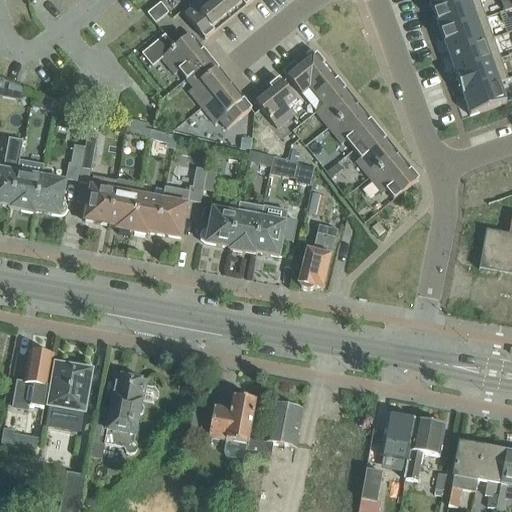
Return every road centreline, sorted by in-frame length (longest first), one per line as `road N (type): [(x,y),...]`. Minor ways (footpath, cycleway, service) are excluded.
road 1 (secondary): [(416,359),(0,283)]
road 2 (residential): [(416,359),(444,215),(437,170)]
road 3 (residential): [(437,170),(375,0)]
